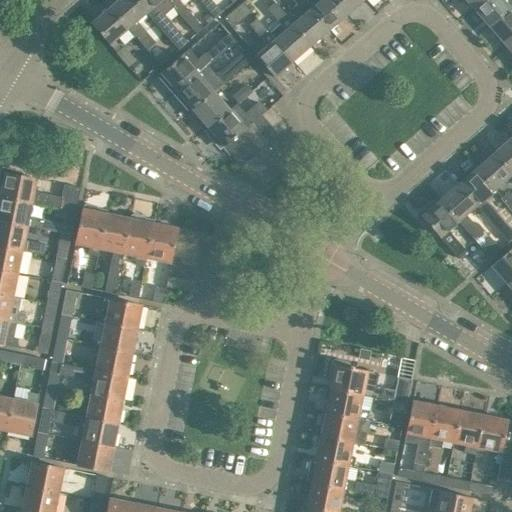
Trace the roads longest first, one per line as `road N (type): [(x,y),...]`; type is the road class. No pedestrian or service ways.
road 1 (residential): [(303,328),(273,465),(250,483),(168,466),(154,455),(150,436),(176,318),(195,308)]
road 2 (residential): [(374,198),(482,105),(483,77),(433,15),(399,12),(310,87),(306,117)]
road 3 (residential): [(323,256),(0,64)]
road 4 (residential): [(511,362),(323,256)]
